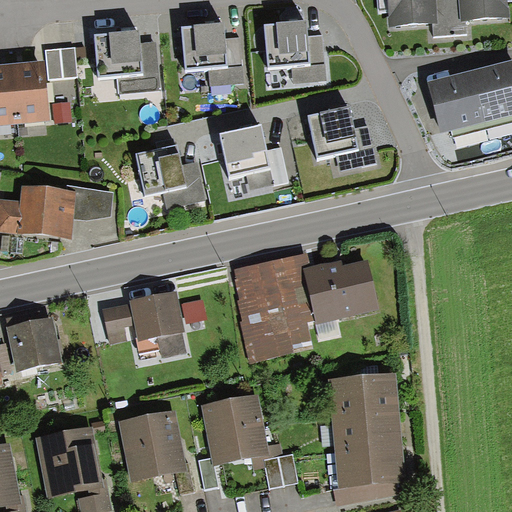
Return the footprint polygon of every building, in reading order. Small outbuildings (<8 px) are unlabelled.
[(435,0),(378,0),(380,10),(390,9),(391,25),(432,22),(437,21),(435,0)] [(461,22),(459,0),(435,0),(437,21),(432,22),(433,37),(466,34),(465,21),(461,22)] [(459,0),(461,22),(465,21),(510,18),(508,0),(459,0)] [(307,24),(265,28),(268,70),(292,68),(326,64),(324,39),(308,41),(307,24)] [(223,26),(182,30),(186,71),(210,69),(243,66),(241,41),(224,42),(223,26)] [(141,33),(95,38),(99,79),(119,77),(121,95),(162,91),(158,45),(142,46),(141,33)] [(74,48),(46,51),(49,80),(78,77),(74,48)] [(511,60),(429,81),(442,133),(452,130),(454,137),(511,122),(511,60)] [(44,61),(0,64),(0,124),(50,120),(44,61)] [(326,64),(292,68),(293,82),(327,79),(326,64)] [(243,66),(210,69),(211,87),(245,84),(243,66)] [(70,103),(53,105),(55,123),(72,122),(70,103)] [(353,129),(350,112),(309,121),(318,161),(338,157),(359,152),(353,129)] [(268,151),(262,125),(221,134),(231,178),(247,174),(250,190),(275,185),(268,151)] [(368,126),(353,129),(359,152),(338,157),(341,171),(377,163),(368,126)] [(281,148),(268,151),(275,185),(289,182),(281,148)] [(179,149),(137,158),(145,197),(165,193),(169,208),(208,199),(200,165),(183,169),(179,149)] [(67,185),(66,191),(78,192),(74,220),(85,221),(111,217),(114,193),(67,185)] [(21,201),(0,199),(0,201),(0,232),(72,240),(74,220),(78,192),(66,191),(22,186),(21,201)] [(305,269),(311,267),(308,253),(236,271),(238,279),(235,280),(240,299),(237,300),(242,320),(238,321),(250,366),(316,349),(310,323),(318,321),(305,269)] [(311,267),(305,269),(318,321),(316,323),(379,310),(368,261),(342,267),(341,261),(311,267)] [(140,353),(160,349),(162,359),(187,354),(183,332),(186,332),(178,291),(131,301),(132,305),(136,325),(138,338),(137,338),(140,353)] [(204,300),(183,304),(187,324),(208,320),(204,300)] [(136,325),(132,305),(104,310),(111,345),(128,341),(125,327),(136,325)] [(53,317),(7,326),(17,372),(63,363),(53,317)] [(8,343),(0,345),(0,384),(5,384),(3,378),(15,375),(8,343)] [(326,379),(331,418),(402,410),(396,369),(326,379)] [(260,396),(203,406),(214,465),(252,459),(254,471),(265,469),(264,460),(284,456),(281,442),(268,444),(260,396)] [(331,418),(336,453),(406,444),(402,410),(331,418)] [(176,411),(118,423),(130,483),(188,471),(176,411)] [(92,424),(37,434),(48,495),(103,485),(92,424)] [(10,434),(0,437),(0,500),(25,494),(10,434)] [(411,478),(406,444),(336,453),(341,488),(411,478)] [(284,456),(264,460),(265,469),(269,489),(299,483),(293,454),(284,456)] [(82,511),(106,511),(116,510),(112,491),(80,497),(82,511)]
